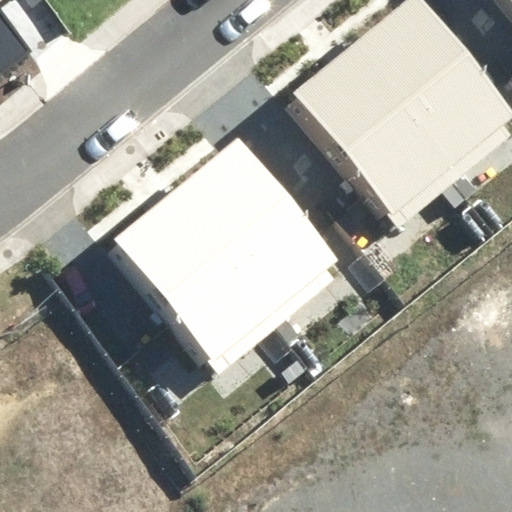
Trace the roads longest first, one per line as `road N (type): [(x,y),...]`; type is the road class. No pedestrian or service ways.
road 1 (residential): [(0,178),(224,0)]
road 2 (residential): [(0,284),(168,511)]
